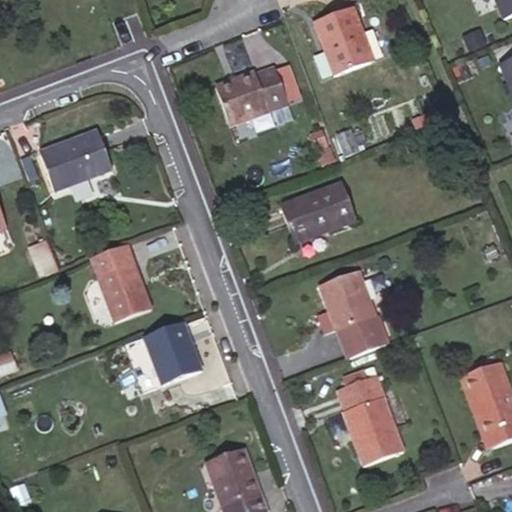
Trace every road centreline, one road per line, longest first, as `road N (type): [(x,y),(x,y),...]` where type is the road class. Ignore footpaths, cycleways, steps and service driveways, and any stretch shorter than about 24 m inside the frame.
road 1 (residential): [(307,511),(147,85),(128,75)]
road 2 (residential): [(128,75),(135,57),(212,29),(246,0)]
road 3 (residential): [(128,75),(0,116)]
